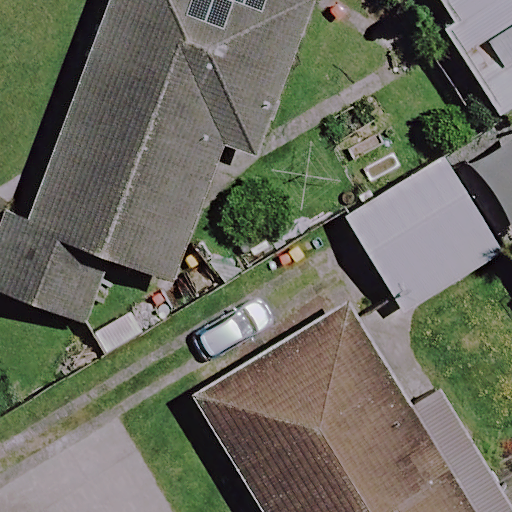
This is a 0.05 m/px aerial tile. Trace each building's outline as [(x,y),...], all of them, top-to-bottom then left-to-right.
[(366,39),(279,0),(121,0),(0,267),(0,289),(71,321),(102,253),(163,280),(226,142),(253,154),(292,69),(342,92),(366,39)] [(511,104),(511,0),(435,0),(501,111),(511,104)] [(511,228),(511,143),(481,156),(511,229),(511,228)] [(502,254),(446,160),(347,219),(403,313),(502,254)] [(511,511),(511,454),(489,469),(464,427),(429,448),(348,312),(194,404),(258,511),(511,511)]
